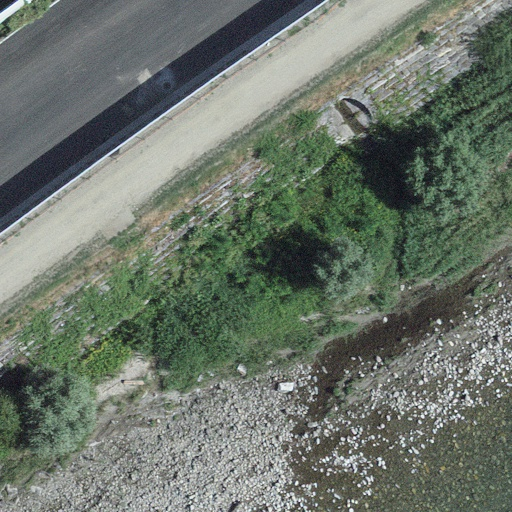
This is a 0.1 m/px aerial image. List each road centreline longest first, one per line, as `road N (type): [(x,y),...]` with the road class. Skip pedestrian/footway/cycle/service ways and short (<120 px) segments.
road 1 (track): [(374,0),(0,273)]
road 2 (motorway): [(0,117),(161,0)]
